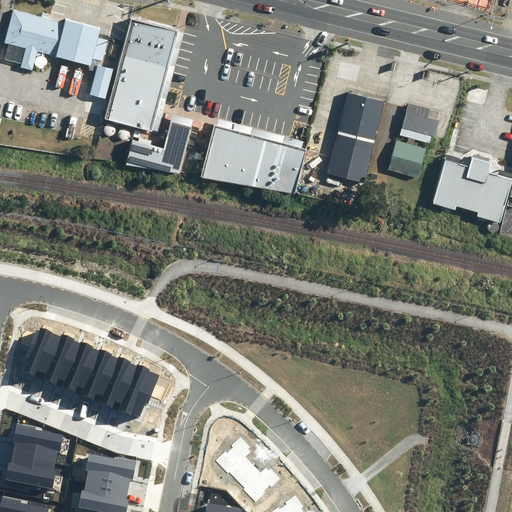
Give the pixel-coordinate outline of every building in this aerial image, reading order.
[(24,48),(19,68),(30,71),(36,52),(53,56),(53,57),(88,66),(90,58),(102,61),(107,41),(95,37),(98,29),(82,25),(63,20),(62,24),(11,10),(2,42),(24,48)] [(128,17),(102,119),(149,132),(150,130),(156,131),(182,33),(176,31),(176,30),(128,17)] [(95,65),(88,95),(104,99),(112,69),(95,65)] [(362,180),(383,100),(350,91),(329,172),(362,180)] [(413,144),(414,139),(430,143),(438,111),(407,103),(399,135),(407,137),(406,142),(396,139),(388,169),(417,177),(425,147),(413,144)] [(130,141),(123,165),(176,174),(191,120),(170,114),(161,150),(149,146),(150,141),(138,138),(140,132),(134,130),(132,137),(137,138),(136,143),(130,141)] [(299,149),(301,142),(216,119),(214,126),(211,125),(197,178),(292,195),(304,150),(299,149)] [(190,152),(188,159),(194,161),(194,159),(199,161),(201,154),(194,152),(193,153),(190,152)] [(475,213),(474,217),(497,223),(510,179),(511,174),(497,169),(496,175),(487,172),(489,163),(469,157),(466,167),(457,164),(459,159),(445,154),(430,204),(453,211),(454,206),(475,213)] [(37,370),(45,374),(61,336),(52,333),(53,332),(41,327),(40,331),(37,330),(25,359),(28,360),(23,372),(34,377),(37,370)] [(58,379),(64,381),(80,343),(73,341),(74,339),(62,334),(61,336),(45,374),(43,379),(56,384),(58,379)] [(77,386),(83,389),(98,351),(92,348),(93,346),(80,341),(80,343),(64,381),(62,387),(75,392),(77,386)] [(96,394),(103,396),(118,358),(111,356),(112,354),(99,348),(98,351),(83,389),(80,395),(93,400),(96,394)] [(115,401),(121,403),(136,366),(130,364),(131,362),(119,357),(118,358),(103,396),(100,403),(112,408),(115,401)] [(121,403),(118,410),(139,418),(145,403),(148,404),(160,375),(149,371),(150,369),(137,364),(136,366),(121,403)] [(35,430),(36,427),(16,423),(12,444),(15,444),(13,455),(55,463),(57,451),(60,451),(63,435),(35,430)] [(244,489),(256,502),(265,492),(264,491),(270,485),(271,487),(280,478),(271,469),(269,470),(266,468),(261,473),(245,457),(250,451),(248,449),(250,447),(240,437),(231,446),(232,447),(227,453),(225,451),(215,461),(228,474),(230,472),(245,488),(244,489)] [(89,472),(86,482),(128,490),(130,480),(133,480),(137,460),(118,456),(117,459),(89,454),(86,471),(89,472)] [(4,483),(24,487),(25,484),(52,490),(55,473),(53,473),(55,463),(13,455),(11,463),(8,463),(4,483)] [(128,490),(86,482),(85,491),(82,491),(79,508),(98,511),(126,511),(129,500),(126,500),(128,490)] [(301,511),(303,511),(301,508),(303,507),(295,495),(285,502),(286,504),(280,509),(278,506),(270,511),(301,511)] [(21,503),(22,501),(2,497),(0,506),(0,511),(47,511),(49,509),(21,503)] [(241,511),(242,511),(208,503),(205,511),(241,511)]
